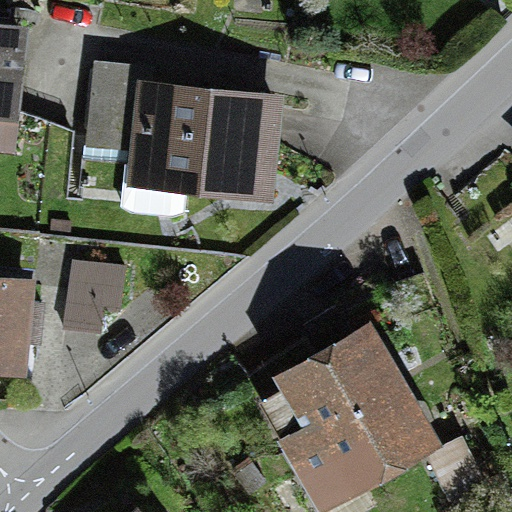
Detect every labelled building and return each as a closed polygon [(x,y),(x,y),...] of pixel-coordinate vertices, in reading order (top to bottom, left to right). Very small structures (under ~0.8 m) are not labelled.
[(20,31),(0,29),(0,150),(15,152),(19,109),(11,107),(20,31)] [(96,62),(88,143),(140,148),(138,162),(126,161),(121,205),(131,210),(172,214),(182,211),(185,182),(244,188),(248,151),(267,153),(273,99),(148,86),(150,67),(96,62)] [(0,366),(18,368),(27,282),(6,280),(10,237),(0,236),(0,366)] [(71,259),(62,325),(100,329),(102,307),(119,309),(123,264),(71,259)] [(364,345),(299,382),(322,422),(288,442),(319,496),(418,439),(364,345)] [(246,489),(263,477),(250,460),(234,471),(246,489)]
